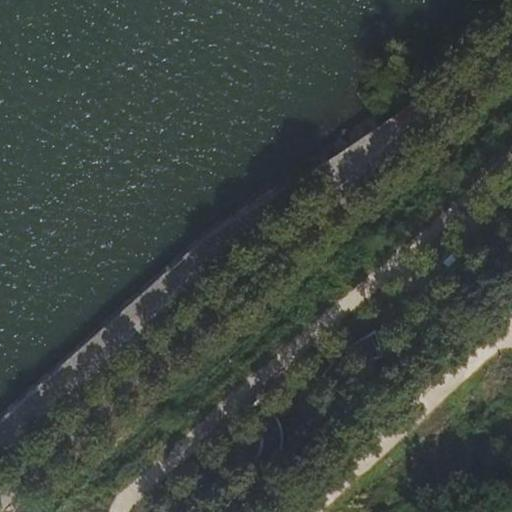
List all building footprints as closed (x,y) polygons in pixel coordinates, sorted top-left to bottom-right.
[(375,337),(373,338),(380,364),(382,364),(375,337)] [(368,368),(380,364),(373,338),(347,353),(352,360),(345,365),(340,371),(334,365),(317,389),(342,398),(353,375),(368,368)] [(342,398),(317,389),(315,391),(341,400),(342,398)] [(242,423),(248,428),(268,410),(264,403),(242,423)] [(280,429),(268,410),(248,428),(254,434),(261,442),(261,447),(261,454),(257,464),(274,471),(281,459),(283,447),(283,440),(280,429)] [(257,464),(256,465),(273,473),(274,471),(257,464)] [(189,511),(191,508),(180,503),(177,510),(175,511),(189,511)]
